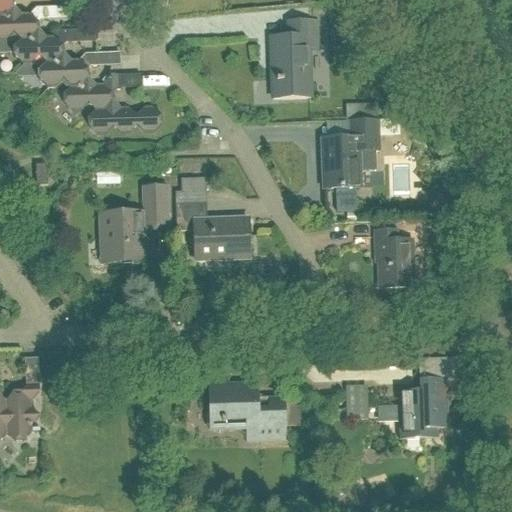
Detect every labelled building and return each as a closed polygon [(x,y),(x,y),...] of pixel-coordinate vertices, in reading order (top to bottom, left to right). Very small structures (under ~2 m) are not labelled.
[(0,0),(0,20),(5,20),(13,11),(12,4),(15,0),(0,0)] [(30,43),(38,34),(37,27),(40,22),(50,22),(50,10),(35,10),(28,18),(22,18),(13,11),(5,20),(0,20),(0,44),(6,45),(14,36),(22,43),(30,43)] [(311,100),(310,55),(317,55),(316,24),(289,24),(289,40),(271,40),(271,58),(274,58),(275,69),(272,69),(273,101),(311,100)] [(55,66),(62,58),(62,51),(66,47),(75,46),(75,33),(60,34),(52,42),(46,42),(38,34),(30,43),(22,43),(14,52),(14,60),(23,68),(31,67),(39,59),(47,67),(55,66)] [(79,89),(88,80),(87,73),(92,69),(101,69),(100,57),(85,57),(77,65),(70,66),(62,58),(55,66),(47,67),(39,75),(39,83),(48,91),(55,91),(63,83),(71,90),(79,89)] [(79,89),(71,90),(64,98),(64,106),(73,115),(80,114),(88,106),(96,113),(89,121),(89,130),(97,137),(105,137),(113,128),(122,136),(129,136),(137,128),(147,135),(153,135),(161,127),(161,118),(151,110),(145,110),(137,119),(128,111),(121,111),(112,103),(112,96),(118,91),(121,90),(121,79),(111,79),(103,88),(96,89),(88,80),(79,89)] [(378,122),(378,139),(399,138),(398,121),(378,122)] [(324,192),(360,191),(359,154),(379,153),(378,122),(350,123),(351,140),(322,141),(324,192)] [(37,188),(48,188),(47,167),(36,168),(37,188)] [(147,265),(146,229),(168,228),(167,190),(143,190),(144,216),(99,217),(100,241),(106,241),(107,266),(147,265)] [(428,211),(440,218),(449,201),(436,195),(428,211)] [(194,233),(195,259),(229,257),(229,263),(249,262),(248,222),(207,223),(207,206),(176,207),(177,234),(194,233)] [(346,214),(346,223),(355,223),(355,214),(346,214)] [(423,244),(422,233),(375,234),(375,258),(380,258),(380,291),(413,290),(412,245),(423,244)] [(399,442),(438,441),(437,431),(449,430),(447,381),(429,382),(429,393),(398,395),(399,442)] [(0,443),(6,437),(14,445),(23,445),(31,435),(31,434),(40,434),(40,420),(39,419),(30,411),(30,404),(39,395),(39,382),(26,382),(27,390),(22,395),(14,396),(6,404),(0,398),(0,443)] [(259,411),(258,387),(209,389),(211,423),(221,423),(221,425),(226,425),(226,423),(245,422),(246,432),(258,431),(258,442),(286,441),(284,402),(270,402),(270,411),(259,411)]
